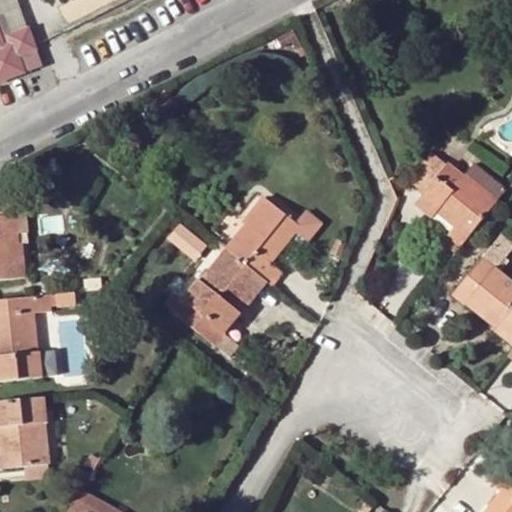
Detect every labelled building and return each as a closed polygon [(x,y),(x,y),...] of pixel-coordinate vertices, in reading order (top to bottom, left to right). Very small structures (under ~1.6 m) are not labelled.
[(18,0),(0,0),(0,16),(3,15),(11,37),(28,31),(18,0)] [(3,15),(0,16),(0,34),(5,47),(13,44),(11,37),(3,15)] [(0,80),(23,73),(17,55),(34,49),(28,31),(11,37),(13,44),(5,47),(0,34),(0,80)] [(40,67),(34,49),(17,55),(23,73),(40,67)] [(448,162),(443,168),(466,186),(470,181),(448,162)] [(443,168),(419,198),(453,226),(448,232),(461,243),(496,200),(470,181),(466,186),(443,168)] [(244,226),(225,250),(265,281),(269,285),(281,272),(271,264),(282,251),(278,248),(285,239),(289,242),(300,227),(295,224),(265,198),(243,224),(244,226)] [(419,198),(413,204),(448,232),(453,226),(419,198)] [(23,199),(0,201),(0,279),(23,278),(21,245),(17,246),(16,235),(26,234),(23,199)] [(306,210),(295,224),(300,227),(295,234),(308,243),(323,225),(323,223),(306,210)] [(511,247),(499,236),(452,295),(494,330),(497,325),(511,336),(511,284),(510,288),(503,282),(507,277),(497,269),(511,250),(511,247)] [(212,345),(232,322),(223,315),(231,306),(235,308),(243,299),(247,303),(265,281),(225,250),(173,314),(212,345)] [(511,284),(511,281),(507,277),(503,282),(510,288),(511,284)] [(0,300),(0,381),(43,377),(35,314),(47,312),(45,295),(0,300)] [(232,322),(247,303),(243,299),(235,308),(231,306),(223,315),(232,322)] [(55,376),(47,312),(35,314),(43,377),(55,376)] [(494,330),(511,344),(511,336),(497,325),(494,330)] [(44,397),(2,402),(5,427),(0,427),(0,468),(48,464),(44,423),(46,423),(44,397)] [(499,493),(484,511),(511,511),(511,481),(498,471),(488,483),(499,493)] [(114,511),(80,492),(75,501),(94,511),(114,511)] [(68,511),(94,511),(75,501),(68,511)]
